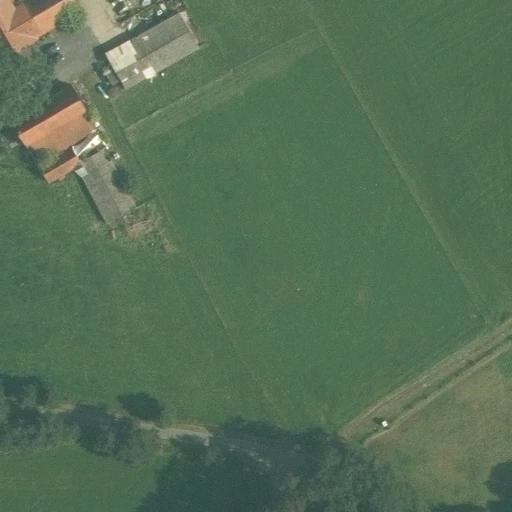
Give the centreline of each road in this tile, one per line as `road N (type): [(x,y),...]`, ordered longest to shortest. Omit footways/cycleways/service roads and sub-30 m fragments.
road 1 (unclassified): [(0,405),(267,449),(287,464),(265,511)]
road 2 (track): [(511,326),(348,444),(287,464)]
road 3 (track): [(416,511),(360,475),(287,464)]
